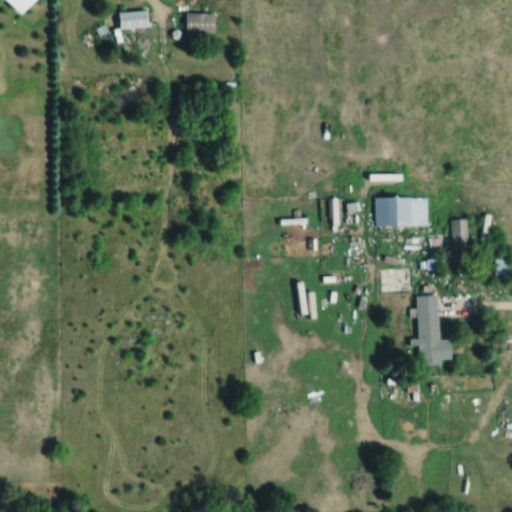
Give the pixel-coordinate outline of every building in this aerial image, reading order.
[(42,0),(10,0),(27,16),(42,0)] [(113,12),(113,30),(142,30),(142,12),(113,12)] [(181,33),(214,33),(214,14),(181,14),(181,33)] [(424,226),(424,198),(381,198),(381,226),(424,226)] [(464,221),(449,221),(449,246),(464,246),(464,221)] [(413,296),(415,365),(437,365),(437,359),(447,359),(446,340),(435,341),(434,296),(413,296)]
